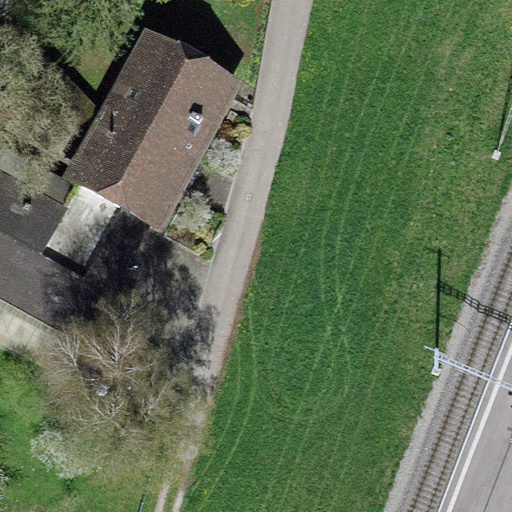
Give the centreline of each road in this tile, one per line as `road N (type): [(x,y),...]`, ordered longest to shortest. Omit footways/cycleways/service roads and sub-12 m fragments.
road 1 (residential): [(292,0),(195,393)]
road 2 (track): [(165,511),(195,393)]
